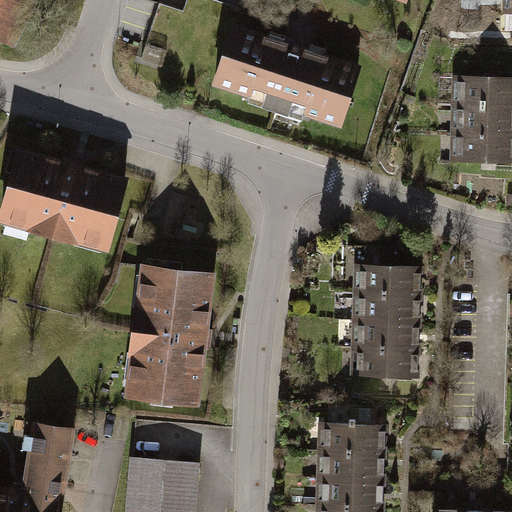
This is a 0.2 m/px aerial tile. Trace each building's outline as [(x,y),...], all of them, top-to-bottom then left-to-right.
[(0,0),(0,34),(2,35),(19,0),(0,0)] [(233,28),(215,83),(251,95),(254,88),(306,105),(304,112),(340,124),(358,69),(333,61),(334,59),(259,34),(258,36),(233,28)] [(511,76),(458,76),(458,104),(511,106),(511,104),(511,76)] [(511,106),(458,104),(457,131),(511,133),(511,132),(511,116),(511,117),(511,106)] [(511,133),(457,131),(456,160),(511,160),(511,144),(511,133)] [(125,180),(19,151),(1,217),(6,219),(8,211),(34,218),(32,226),(76,238),(78,231),(105,238),(103,245),(107,246),(125,180)] [(361,265),(360,292),(420,294),(421,266),(390,265),(390,249),(367,248),(366,265),(361,265)] [(211,274),(145,266),(144,275),(151,276),(147,308),(140,307),(134,353),(142,353),(138,386),(130,385),(129,394),(196,402),(211,274)] [(360,292),(359,319),(419,320),(420,294),(360,292)] [(359,319),(358,346),(418,348),(419,320),(359,319)] [(417,376),(418,348),(358,346),(357,374),(417,376)] [(116,379),(126,381),(131,354),(121,353),(116,379)] [(325,423),(324,449),(384,452),(385,425),(376,425),(377,408),(351,407),(350,424),(325,423)] [(26,493),(0,488),(0,511),(58,511),(71,429),(37,423),(26,493)] [(324,449),(323,477),(383,479),(384,452),(324,449)] [(133,456),(127,511),(193,511),(198,462),(133,456)] [(323,477),(322,504),(382,506),(383,479),(323,477)]
